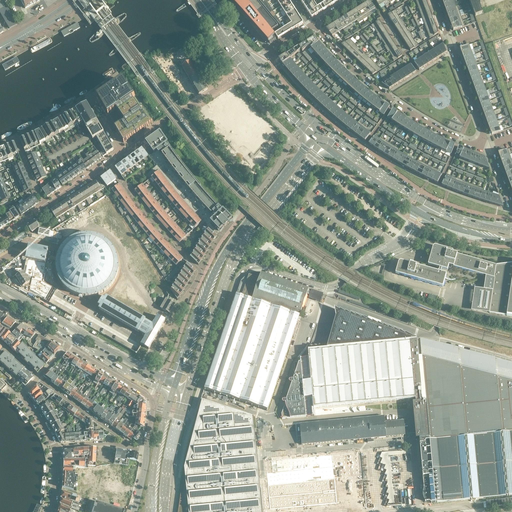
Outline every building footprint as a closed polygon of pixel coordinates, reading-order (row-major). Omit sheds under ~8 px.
[(2,0),(0,0),(0,14),(8,28),(9,28),(10,29),(17,25),(7,7),(2,0)] [(27,0),(20,0),(25,8),(31,5),(27,0)] [(233,0),(232,2),(269,43),(270,44),(276,41),(278,40),(288,33),(280,22),(275,25),(261,2),(263,0),(233,0)] [(263,0),(261,2),(275,25),(280,22),(288,33),(307,21),(338,1),(338,0),(263,0)] [(426,0),(425,0),(417,5),(420,12),(428,6),(426,0)] [(482,13),(477,0),(470,0),(471,0),(470,1),(475,16),(482,13)] [(370,1),(365,4),(370,12),(375,9),(370,1)] [(453,2),(444,5),(446,10),(454,7),(457,6),(455,1),(453,2)] [(365,4),(361,7),(367,17),(372,14),(370,12),(365,4)] [(428,6),(420,12),(422,19),(431,13),(428,6)] [(454,7),(446,10),(448,15),(459,11),(457,6),(454,7)] [(361,7),(356,10),(363,20),(367,17),(361,7)] [(356,10),(352,13),(357,21),(358,23),(363,20),(356,10)] [(396,10),(388,15),(392,21),(399,16),(397,14),(398,13),(396,10)] [(459,11),(448,15),(450,21),(461,16),(464,15),(462,10),(459,11)] [(352,13),(347,15),(352,24),(357,21),(352,13)] [(431,13),(422,19),(425,25),(433,20),(431,13)] [(347,15),(342,18),(349,29),(353,26),(352,24),(347,15)] [(399,16),(392,21),(395,27),(403,22),(401,19),(399,16)] [(461,16),(450,21),(451,26),(463,21),(461,16)] [(115,19),(98,31),(97,32),(96,33),(96,34),(96,35),(96,36),(97,37),(98,37),(99,37),(100,37),(118,24),(119,23),(119,22),(119,21),(119,20),(118,19),(118,18),(117,18),(116,18),(115,18),(115,19)] [(342,18),(338,21),(343,29),(344,31),(349,29),(342,18)] [(379,20),(371,26),(373,29),(374,28),(376,31),(383,26),(379,20)] [(433,20),(425,25),(427,32),(436,26),(433,20)] [(338,21),(333,24),(338,32),(343,29),(338,21)] [(463,21),(451,26),(453,31),(465,27),(463,21)] [(403,22),(395,27),(399,33),(406,28),(405,26),(405,25),(403,22)] [(80,28),(78,24),(61,33),(64,37),(80,28)] [(333,24),(326,29),(332,36),(338,32),(333,24)] [(383,26),(376,31),(377,34),(379,38),(387,32),(383,26)] [(436,26),(427,32),(430,39),(438,33),(436,26)] [(406,28),(399,33),(403,39),(411,34),(409,31),(408,31),(406,28)] [(387,32),(379,38),(381,41),(381,40),(383,43),(391,38),(387,32)] [(411,34),(403,39),(406,45),(414,40),(412,37),(413,37),(411,34)] [(314,36),(306,41),(309,46),(311,48),(318,42),(314,36)] [(391,38),(383,43),(385,46),(384,46),(386,49),(394,44),(391,38)] [(129,39),(115,50),(115,51),(115,52),(116,52),(117,52),(131,41),(131,40),(131,39),(130,39),(129,39)] [(350,39),(341,45),(346,50),(355,44),(350,39)] [(51,44),(49,40),(31,49),(33,53),(51,44)] [(414,40),(406,45),(410,51),(419,46),(416,42),(416,43),(414,40)] [(435,40),(433,42),(437,48),(442,56),(447,53),(443,44),(443,45),(442,41),(437,44),(435,40)] [(306,41),(297,47),(300,51),(301,50),(302,51),(309,46),(306,41)] [(318,42),(311,48),(315,52),(322,46),(318,42)] [(355,44),(346,50),(351,55),(360,49),(355,44)] [(394,44),(386,49),(388,53),(389,52),(391,55),(398,50),(394,44)] [(468,45),(460,48),(462,54),(470,50),(468,45)] [(322,46),(315,52),(318,56),(325,49),(322,46)] [(297,47),(286,54),(289,59),(290,59),(300,51),(297,47)] [(437,48),(433,51),(438,59),(442,56),(437,48)] [(328,53),(325,49),(318,56),(321,60),(328,53)] [(360,49),(351,55),(357,60),(365,54),(360,49)] [(398,50),(391,55),(393,58),(392,58),(394,61),(402,56),(398,50)] [(470,50),(462,54),(463,59),(472,56),(470,50)] [(433,51),(428,54),(433,62),(438,59),(433,51)] [(179,55),(177,56),(178,58),(177,58),(178,59),(180,63),(181,66),(182,65),(182,66),(190,60),(185,52),(179,56),(179,55)] [(332,57),(328,53),(321,60),(325,64),(332,57)] [(286,54),(278,59),(283,64),(289,59),(286,54)] [(365,54),(357,60),(362,65),(371,59),(365,54)] [(428,54),(424,57),(428,65),(433,62),(428,54)] [(472,56),(463,59),(465,64),(474,61),(472,56)] [(16,57),(2,65),(5,70),(19,62),(16,57)] [(335,61),(332,57),(325,64),(328,67),(335,61)] [(424,57),(419,60),(424,68),(428,65),(424,57)] [(289,59),(283,64),(286,69),(293,63),(290,59),(289,59)] [(371,59),(362,65),(367,70),(376,64),(371,59)] [(182,66),(184,69),(190,80),(199,75),(190,60),(182,66)] [(419,60),(414,63),(419,71),(424,68),(419,60)] [(339,64),(335,61),(328,67),(332,71),(339,64)] [(474,61),(465,64),(467,69),(476,66),(474,61)] [(293,63),(286,69),(290,73),(297,67),(293,63)] [(343,68),(339,64),(332,71),(336,75),(343,68)] [(376,64),(367,70),(372,75),(381,69),(376,64)] [(411,65),(407,68),(411,75),(416,73),(411,65)] [(476,66),(467,69),(469,74),(478,71),(476,66)] [(300,71),(297,67),(290,73),(294,77),(300,71)] [(346,71),(343,68),(336,75),(339,78),(346,71)] [(407,68),(402,71),(407,79),(411,75),(407,68)] [(304,75),(300,71),(294,77),(297,81),(304,75)] [(350,75),(346,71),(339,78),(343,82),(350,75)] [(402,71),(397,74),(402,81),(407,79),(402,71)] [(478,71),(469,74),(471,79),(480,76),(478,71)] [(397,74),(393,77),(398,84),(402,81),(397,74)] [(199,75),(190,80),(191,82),(199,95),(207,89),(199,75)] [(308,79),(304,75),(297,81),(301,86),(308,79)] [(354,78),(350,75),(343,82),(347,86),(354,78)] [(480,76),(471,79),(473,84),(481,81),(480,76)] [(393,77),(388,79),(393,87),(398,84),(393,77)] [(357,82),(354,78),(347,86),(351,89),(357,82)] [(308,79),(301,86),(305,90),(312,83),(308,79)] [(388,79),(382,84),(389,90),(393,87),(388,79)] [(122,80),(97,97),(124,143),(139,132),(152,123),(122,80)] [(481,81),(473,84),(475,89),(483,86),(481,81)] [(351,89),(349,91),(353,95),(355,92),(361,85),(357,82),(351,89)] [(312,83),(305,90),(309,94),(316,87),(312,83)] [(365,88),(361,85),(355,92),(359,96),(365,88)] [(483,86),(475,89),(477,94),(485,91),(483,86)] [(316,87),(309,94),(313,98),(319,91),(316,87)] [(369,92),(365,88),(359,96),(363,99),(369,92)] [(485,91),(477,94),(478,99),(487,96),(490,95),(489,95),(488,90),(485,91)] [(323,95),(319,91),(313,98),(317,102),(323,95)] [(373,95),(369,92),(363,99),(367,103),(373,95)] [(327,99),(323,95),(317,102),(321,105),(327,99)] [(377,98),(373,95),(367,103),(371,106),(377,98)] [(487,96),(478,99),(480,104),(489,101),(487,96)] [(381,101),(377,98),(371,106),(375,109),(381,101)] [(331,102),(327,99),(321,105),(325,109),(331,102)] [(385,104),(381,101),(375,109),(379,112),(385,104)] [(489,101),(480,104),(482,109),(491,106),(489,101)] [(336,106),(331,102),(325,109),(330,113),(336,106)] [(103,133),(99,125),(87,104),(82,107),(78,109),(72,112),(80,125),(79,123),(82,121),(83,123),(86,128),(87,129),(88,132),(92,139),(103,133)] [(385,104),(379,112),(384,115),(389,107),(385,104)] [(340,110),(336,106),(330,113),(334,117),(340,110)] [(491,106),(482,109),(484,115),(493,111),(491,106)] [(344,113),(340,110),(334,117),(338,121),(344,113)] [(397,113),(393,110),(387,118),(392,121),(397,113)] [(493,111),(484,115),(486,120),(494,116),(493,111)] [(80,125),(72,112),(67,115),(75,127),(74,125),(78,123),(79,125),(80,125)] [(348,117),(344,113),(338,121),(342,124),(348,117)] [(401,115),(397,113),(392,121),(396,124),(401,115)] [(75,127),(67,115),(63,118),(70,130),(75,127)] [(406,118),(401,115),(396,124),(400,126),(406,118)] [(494,116),(486,120),(488,125),(496,122),(494,116)] [(352,120),(348,117),(342,124),(347,128),(352,120)] [(70,130),(63,118),(58,120),(65,133),(70,130)] [(410,121),(406,118),(400,126),(405,129),(410,121)] [(65,133),(58,120),(53,123),(59,133),(64,131),(65,133)] [(357,124),(352,120),(347,128),(351,131),(357,124)] [(414,124),(410,121),(405,129),(409,132),(414,124)] [(357,124),(351,131),(356,135),(363,125),(359,122),(357,124)] [(496,122),(488,125),(490,130),(498,127),(496,122)] [(59,133),(53,123),(49,126),(55,136),(59,133)] [(419,126),(414,124),(409,132),(414,135),(419,126)] [(363,125),(356,135),(360,138),(366,131),(367,128),(363,125)] [(55,136),(49,126),(44,129),(51,141),(50,138),(55,136)] [(423,129),(419,126),(414,135),(418,137),(423,129)] [(498,127),(490,130),(491,135),(500,132),(503,131),(501,126),(498,127)] [(51,141),(44,129),(40,131),(39,131),(46,143),(51,141)] [(87,129),(44,154),(45,155),(46,158),(49,162),(50,165),(52,167),(53,168),(92,145),(90,141),(92,139),(88,132),(87,129)] [(427,131),(423,129),(418,137),(423,140),(427,131)] [(46,143),(39,131),(35,133),(40,144),(45,141),(46,144),(46,143)] [(370,134),(366,131),(360,138),(365,141),(370,134)] [(432,134),(427,131),(423,140),(427,142),(432,134)] [(40,144),(35,133),(30,136),(35,147),(40,145),(40,144)] [(98,142),(106,137),(103,133),(92,139),(93,139),(95,138),(98,142)] [(214,214),(209,220),(220,231),(224,227),(232,220),(223,210),(223,211),(219,206),(215,202),(210,197),(201,187),(193,177),(185,167),(179,159),(176,155),(174,153),(171,148),(167,144),(167,143),(160,133),(155,137),(146,143),(156,156),(162,151),(163,153),(162,154),(165,159),(172,168),(178,177),(188,188),(195,197),(203,206),(207,210),(211,214),(213,213),(214,214)] [(436,136),(432,134),(427,142),(432,145),(436,136)] [(35,147),(30,136),(25,138),(30,150),(35,147)] [(378,140),(374,136),(369,144),(373,147),(378,140)] [(441,138),(436,136),(432,145),(437,147),(441,138)] [(109,142),(106,137),(98,142),(99,142),(101,146),(100,146),(100,147),(109,142)] [(380,137),(378,140),(373,147),(378,150),(385,140),(380,137)] [(30,150),(25,138),(20,140),(25,152),(30,150)] [(446,141),(441,138),(437,147),(441,150),(446,141)] [(389,143),(385,140),(378,150),(383,154),(389,143)] [(450,143),(446,141),(441,150),(446,152),(450,143)] [(111,146),(109,142),(100,147),(102,151),(111,146)] [(394,146),(389,143),(383,154),(388,157),(394,146)] [(451,154),(455,145),(450,143),(446,152),(451,154)] [(17,154),(15,150),(15,148),(14,148),(14,147),(13,144),(8,146),(12,156),(17,154)] [(12,156),(8,146),(7,146),(4,147),(3,148),(8,160),(13,158),(12,156)] [(93,146),(91,148),(95,152),(93,154),(98,161),(102,158),(94,146),(93,146)] [(106,155),(113,150),(111,146),(102,151),(104,150),(104,151),(103,152),(106,155)] [(397,152),(399,149),(394,146),(388,157),(392,159),(397,152)] [(463,149),(459,147),(455,156),(459,158),(463,149)] [(142,149),(138,152),(147,165),(152,161),(151,161),(148,157),(142,149)] [(468,151),(463,149),(459,158),(458,161),(463,163),(468,151)] [(509,149),(498,153),(500,158),(511,154),(509,149)] [(473,153),(468,151),(463,163),(468,165),(469,162),(473,153)] [(138,152),(133,155),(143,168),(147,165),(138,152)] [(402,154),(397,152),(392,159),(397,162),(402,154)] [(402,154),(397,162),(402,165),(407,157),(408,155),(403,152),(402,154)] [(36,153),(27,157),(29,162),(38,158),(36,153)] [(87,153),(85,155),(87,158),(86,159),(90,166),(94,164),(89,157),(88,154),(87,153)] [(94,164),(98,161),(93,154),(91,155),(89,153),(88,154),(89,157),(94,164)] [(469,162),(468,165),(473,167),(474,164),(478,155),(473,153),(469,162)] [(511,155),(511,154),(500,158),(502,163),(511,159),(511,155)] [(129,158),(138,171),(143,168),(133,155),(129,158)] [(407,157),(402,165),(407,168),(412,160),(413,158),(408,155),(407,157)] [(474,164),(473,167),(478,169),(479,166),(482,156),(478,155),(474,164)] [(485,157),(482,156),(479,166),(489,169),(485,157)] [(31,167),(42,162),(39,157),(38,158),(29,162),(31,167)] [(82,158),(80,159),(81,160),(87,169),(90,166),(86,159),(84,161),(82,158)] [(129,158),(125,161),(134,174),(138,171),(129,158)] [(511,159),(502,163),(504,168),(511,165),(511,159)] [(81,160),(76,163),(82,172),(87,169),(81,160)] [(416,162),(412,160),(407,168),(412,171),(416,162)] [(423,163),(418,160),(416,162),(412,171),(417,173),(423,163)] [(125,161),(120,165),(130,177),(134,174),(125,161)] [(0,203),(19,195),(23,201),(28,198),(33,195),(31,191),(30,190),(30,189),(17,165),(15,162),(0,167),(0,203)] [(44,167),(42,162),(31,167),(33,172),(44,167)] [(82,172),(76,163),(71,167),(77,176),(82,172)] [(427,165),(423,163),(417,173),(422,176),(427,165)] [(120,165),(116,168),(125,181),(130,177),(120,165)] [(432,167),(427,165),(422,176),(427,178),(432,167)] [(44,167),(33,172),(35,177),(45,173),(47,172),(45,167),(44,167)] [(77,176),(71,167),(66,170),(73,179),(77,176)] [(438,170),(432,167),(427,178),(432,181),(436,173),(438,170)] [(73,179),(66,170),(61,174),(68,182),(73,179)] [(60,172),(55,175),(57,177),(56,177),(62,186),(68,182),(61,174),(60,172)] [(107,174),(106,175),(112,183),(116,180),(110,172),(107,174)] [(154,176),(149,179),(153,184),(162,176),(159,172),(154,176)] [(38,182),(47,177),(45,173),(35,177),(37,182),(38,182)] [(441,175),(436,173),(432,181),(437,183),(441,175)] [(446,174),(441,185),(447,188),(451,176),(446,174)] [(105,175),(101,178),(101,179),(107,187),(112,183),(106,175),(105,175)] [(162,176),(153,184),(156,188),(166,180),(165,180),(162,176)] [(457,179),(451,176),(447,188),(452,190),(457,179)] [(61,187),(55,178),(51,181),(52,183),(56,191),(60,188),(61,187)] [(457,179),(452,190),(457,192),(460,183),(462,180),(457,179)] [(166,180),(156,188),(160,192),(169,185),(168,183),(166,180)] [(457,192),(463,194),(467,183),(462,180),(460,183),(457,192)] [(51,181),(46,185),(47,186),(52,194),(56,191),(52,183),(51,181)] [(96,182),(92,184),(97,193),(100,198),(103,196),(103,195),(102,194),(101,194),(100,194),(99,192),(102,190),(104,188),(99,181),(96,182)] [(472,184),(467,183),(463,194),(468,196),(472,184)] [(92,184),(87,187),(93,196),(95,194),(97,196),(98,199),(100,198),(92,184)] [(119,184),(112,190),(117,197),(125,191),(119,184)] [(142,185),(135,190),(139,196),(147,190),(142,184),(142,185)] [(477,186),(472,184),(468,196),(473,198),(477,186)] [(169,185),(160,192),(163,197),(173,189),(171,187),(169,185)] [(52,194),(47,186),(42,190),(47,197),(52,194)] [(483,188),(477,186),(473,198),(478,200),(482,191),(483,188)] [(87,187),(83,190),(91,203),(93,202),(91,200),(90,198),(93,196),(87,187)] [(173,189),(163,197),(167,201),(176,193),(173,189)] [(83,190),(78,193),(84,202),(87,200),(88,202),(89,205),(91,203),(83,190)] [(150,195),(147,190),(139,196),(143,200),(150,195)] [(130,198),(125,191),(117,197),(122,203),(130,198)] [(487,193),(482,191),(478,200),(484,202),(487,193)] [(78,193),(74,196),(82,209),(84,208),(82,206),(81,204),(84,202),(78,193)] [(176,193),(167,201),(170,205),(180,198),(176,193)] [(492,194),(487,193),(484,202),(489,203),(492,194)] [(497,196),(492,194),(489,203),(495,205),(497,196)] [(33,195),(28,198),(34,207),(38,203),(33,195)] [(150,195),(143,200),(146,205),(154,199),(150,195)] [(74,196),(69,199),(75,208),(77,206),(78,207),(80,211),(82,209),(74,196)] [(499,197),(497,196),(495,205),(503,207),(499,197)] [(28,198),(24,201),(29,210),(34,207),(28,198)] [(130,198),(122,203),(125,208),(133,202),(130,198)] [(180,198),(170,205),(174,210),(184,202),(180,198)] [(69,199),(64,202),(73,215),(75,214),(73,211),(72,209),(75,208),(69,199)] [(154,199),(146,205),(150,209),(157,203),(154,199)] [(91,211),(85,215),(88,219),(93,228),(95,231),(98,230),(101,228),(103,226),(107,231),(111,239),(116,245),(120,252),(124,259),(129,266),(124,273),(119,281),(113,292),(110,297),(119,302),(129,307),(144,316),(146,311),(148,308),(151,310),(154,311),(157,306),(162,297),(166,291),(157,278),(142,254),(124,226),(115,211),(108,200),(98,207),(91,211)] [(23,202),(19,205),(25,213),(29,210),(24,201),(23,202)] [(64,202),(60,205),(66,213),(68,212),(70,214),(69,214),(71,216),(73,215),(64,202)] [(133,202),(125,208),(129,212),(136,206),(133,202)] [(184,202),(174,210),(178,214),(187,206),(184,202)] [(157,203),(150,209),(153,213),(160,207),(157,203)] [(19,205),(15,208),(20,216),(25,213),(19,205)] [(60,205),(55,207),(61,216),(64,221),(66,220),(64,217),(63,215),(66,213),(60,205)] [(9,212),(14,220),(18,217),(12,207),(10,209),(8,206),(6,207),(9,212)] [(136,206),(129,212),(129,213),(132,217),(140,211),(136,206)] [(187,206),(178,214),(181,218),(191,210),(187,206)] [(55,207),(51,210),(51,211),(52,213),(53,213),(56,219),(59,217),(61,219),(62,222),(64,221),(61,216),(55,207)] [(160,207),(153,213),(156,217),(163,211),(160,207)] [(7,214),(5,215),(10,223),(14,220),(9,212),(7,209),(5,210),(7,214)] [(191,210),(181,218),(185,222),(194,214),(191,210)] [(140,211),(132,217),(136,221),(143,215),(141,212),(140,211)] [(163,211),(156,217),(160,221),(167,215),(163,211)] [(194,214),(185,222),(189,226),(198,218),(194,214)] [(5,215),(0,217),(0,219),(4,226),(10,223),(5,215)] [(143,215),(136,221),(139,225),(146,219),(143,215)] [(167,215),(160,221),(164,226),(171,219),(167,215)] [(198,218),(189,226),(193,230),(201,221),(198,218)] [(146,219),(139,225),(143,229),(150,223),(146,219)] [(171,219),(164,226),(167,229),(174,223),(171,219)] [(35,221),(28,225),(32,232),(39,227),(35,221)] [(150,223),(143,229),(146,234),(154,228),(150,223)] [(174,223),(167,229),(171,234),(178,227),(174,223)] [(201,230),(201,231),(205,234),(213,241),(217,237),(205,225),(201,230)] [(178,227),(171,234),(175,238),(182,231),(178,227)] [(154,228),(146,234),(150,238),(157,232),(154,228)] [(182,231),(175,238),(179,242),(186,236),(182,231)] [(157,232),(150,238),(154,242),(161,236),(157,232)] [(56,264),(56,265),(56,267),(56,268),(56,270),(57,271),(57,272),(57,274),(58,275),(58,277),(59,278),(59,279),(60,281),(61,282),(62,283),(63,284),(63,285),(64,287),(65,288),(66,288),(67,289),(68,290),(69,291),(71,292),(72,292),(73,293),(75,294),(76,294),(77,295),(79,295),(78,297),(82,298),(82,296),(84,296),(85,297),(87,297),(88,297),(89,296),(91,296),(92,296),(94,296),(95,296),(97,295),(98,295),(99,294),(101,294),(102,293),(103,292),(104,293),(105,292),(105,291),(106,290),(107,289),(108,288),(109,287),(110,286),(111,285),(112,284),(113,283),(114,282),(115,280),(115,279),(116,278),(117,276),(117,275),(117,273),(118,272),(118,270),(118,269),(118,268),(118,266),(118,265),(118,263),(118,262),(118,260),(118,259),(117,257),(117,256),(116,254),(116,253),(115,252),(115,250),(114,249),(113,248),(112,247),(111,246),(110,245),(109,243),(108,242),(107,242),(106,241),(105,240),(104,239),(102,238),(101,238),(100,237),(98,236),(97,236),(96,235),(96,234),(92,233),(92,235),(91,235),(89,234),(88,234),(86,234),(85,235),(83,235),(82,235),(80,235),(79,236),(77,236),(75,236),(76,237),(74,237),(73,238),(72,239),(70,239),(69,240),(68,241),(67,242),(66,243),(65,244),(64,245),(63,246),(62,247),(61,248),(60,250),(60,251),(59,252),(59,254),(58,255),(58,256),(57,258),(57,259),(57,261),(56,262),(56,264)] [(202,238),(202,239),(210,245),(214,241),(213,241),(205,234),(202,238)] [(161,236),(154,242),(158,246),(165,240),(161,236)] [(199,243),(200,244),(207,250),(211,246),(210,245),(202,239),(199,243)] [(165,240),(158,246),(162,250),(168,244),(165,240)] [(168,244),(162,250),(165,254),(172,248),(168,244)] [(196,248),(197,248),(205,255),(208,251),(207,250),(200,244),(196,248)] [(29,246),(26,259),(45,263),(48,250),(29,246)] [(433,247),(428,265),(447,270),(449,265),(486,276),(484,289),(492,290),(496,265),(452,253),(453,251),(435,246),(433,246),(433,247)] [(172,248),(165,254),(169,258),(176,251),(172,248)] [(197,248),(194,252),(202,260),(205,256),(205,255),(197,248)] [(191,249),(186,253),(198,265),(203,260),(202,260),(194,252),(191,249)] [(176,251),(169,258),(173,262),(179,255),(176,251)] [(179,255),(173,262),(176,265),(183,259),(179,255)] [(26,259),(23,272),(25,275),(25,273),(32,277),(31,279),(29,291),(44,300),(52,286),(43,281),(41,281),(45,263),(26,259)] [(409,263),(401,261),(400,261),(399,262),(398,263),(395,273),(443,287),(446,274),(413,265),(413,264),(409,262),(409,263)] [(188,263),(184,268),(192,275),(196,271),(188,263)] [(506,315),(511,316),(511,263),(496,265),(492,290),(489,312),(506,315)] [(184,268),(180,272),(182,273),(190,280),(193,276),(192,275),(184,268)] [(23,272),(16,277),(23,286),(29,282),(25,275),(23,272)] [(182,273),(178,277),(179,278),(187,284),(190,280),(182,273)] [(241,281),(237,294),(252,299),(261,273),(256,273),(254,273),(250,274),(247,275),(245,277),(244,278),(242,281),(241,281)] [(300,315),(309,289),(261,273),(252,299),(300,315)] [(179,278),(175,282),(176,283),(184,289),(187,285),(187,284),(179,278)] [(176,283),(172,287),(173,287),(181,294),(185,290),(184,289),(176,283)] [(173,287),(171,290),(177,300),(182,295),(181,294),(173,287)] [(489,312),(492,290),(484,289),(474,288),(471,310),(489,313),(489,312)] [(324,294),(311,290),(308,298),(321,302),(323,295),(324,294)] [(359,300),(360,297),(339,290),(337,297),(346,300),(347,296),(359,300)] [(210,373),(204,389),(228,397),(268,410),(300,315),(237,294),(236,294),(231,308),(223,334),(219,346),(210,373)] [(103,298),(99,306),(100,307),(99,309),(139,332),(145,320),(106,297),(105,299),(103,298)] [(166,299),(163,304),(172,309),(175,304),(172,302),(173,300),(170,298),(168,297),(167,299),(166,299)] [(161,308),(169,313),(172,309),(163,304),(161,308)] [(419,398),(427,398),(421,339),(418,340),(340,311),(329,342),(325,341),(325,343),(321,341),(319,343),(316,342),(315,344),(312,343),(309,349),(309,357),(314,408),(419,398)] [(154,322),(153,325),(160,329),(162,327),(161,327),(165,320),(158,316),(154,323),(154,322)] [(7,317),(3,321),(1,324),(10,329),(16,322),(7,317)] [(145,320),(139,332),(146,336),(154,340),(160,329),(153,325),(145,320)] [(25,333),(28,329),(20,324),(15,330),(20,334),(22,331),(25,333)] [(25,333),(22,336),(23,337),(25,339),(27,342),(30,339),(35,333),(32,331),(28,329),(25,333)] [(20,337),(22,339),(24,341),(25,339),(21,335),(20,334),(15,330),(12,333),(15,335),(16,337),(18,338),(19,339),(20,337)] [(6,331),(0,338),(4,341),(10,334),(6,331)] [(10,334),(4,341),(7,344),(13,337),(10,334)] [(154,340),(146,336),(141,344),(142,345),(149,349),(154,340)] [(13,337),(7,344),(10,347),(16,341),(19,339),(18,338),(16,337),(15,338),(13,337)] [(16,341),(10,347),(14,351),(20,345),(18,343),(20,341),(22,339),(20,337),(19,339),(16,341)] [(511,364),(421,339),(427,398),(419,398),(420,404),(418,404),(421,441),(511,432),(511,364)] [(41,351),(46,346),(37,341),(32,347),(36,349),(41,352),(41,351)] [(59,349),(59,347),(50,342),(41,351),(44,354),(50,360),(59,349)] [(37,373),(45,365),(22,343),(21,344),(14,351),(17,354),(17,355),(18,356),(19,356),(19,357),(20,358),(21,358),(30,366),(30,367),(31,368),(31,369),(33,370),(37,373)] [(0,357),(0,360),(0,361),(0,362),(3,365),(0,368),(0,369),(2,371),(5,367),(9,370),(10,369),(14,372),(13,373),(16,376),(24,368),(5,351),(0,357)] [(37,356),(40,358),(46,364),(50,360),(44,354),(41,352),(37,356)] [(67,352),(61,358),(65,360),(62,365),(63,366),(66,361),(71,355),(67,352)] [(71,355),(66,361),(62,369),(64,370),(69,363),(71,364),(75,357),(71,355)] [(75,357),(71,364),(73,365),(68,373),(70,374),(75,367),(79,360),(75,357)] [(299,362),(280,415),(280,419),(314,416),(314,408),(309,357),(299,358),(300,362),(299,362)] [(79,360),(75,367),(70,374),(72,375),(76,370),(77,371),(79,369),(83,362),(79,360)] [(83,362),(79,369),(81,370),(78,375),(76,378),(76,379),(78,379),(83,371),(87,365),(83,362)] [(55,365),(44,376),(44,377),(50,381),(55,375),(57,372),(61,374),(63,370),(55,365)] [(87,365),(83,371),(78,380),(80,381),(82,378),(84,375),(86,376),(87,374),(91,367),(87,365)] [(91,367),(87,374),(85,376),(87,378),(89,379),(91,376),(91,377),(96,370),(91,367)] [(16,376),(15,377),(18,380),(27,371),(24,368),(16,376)] [(96,370),(91,377),(88,382),(89,383),(90,382),(93,378),(95,379),(99,372),(96,370)] [(27,371),(18,380),(22,383),(30,374),(27,371)] [(55,375),(50,381),(53,384),(58,377),(56,376),(59,373),(57,372),(55,375)] [(58,377),(53,384),(57,387),(64,378),(68,373),(66,372),(62,377),(60,376),(58,377)] [(95,379),(93,382),(97,385),(99,381),(103,375),(99,372),(95,379)] [(30,374),(22,383),(25,386),(28,383),(33,377),(30,374)] [(97,385),(95,388),(96,388),(97,389),(101,383),(103,384),(107,377),(103,375),(99,381),(97,385)] [(107,377),(103,384),(105,385),(102,390),(102,391),(102,392),(103,393),(112,380),(107,377)] [(64,378),(57,387),(61,390),(68,380),(64,378)] [(73,382),(65,392),(69,395),(74,389),(75,387),(75,386),(73,385),(77,379),(76,378),(73,382)] [(68,380),(61,390),(65,392),(73,382),(68,379),(68,380)] [(103,393),(102,396),(103,397),(107,391),(107,390),(109,391),(111,389),(115,382),(112,380),(103,393)] [(109,391),(109,393),(113,395),(115,391),(120,384),(115,382),(111,389),(109,391)] [(36,385),(28,393),(31,397),(39,390),(40,391),(41,390),(40,389),(43,386),(38,383),(36,385)] [(81,386),(73,398),(77,401),(81,394),(83,392),(81,391),(85,385),(83,383),(81,386)] [(115,391),(113,395),(115,397),(117,393),(119,394),(123,387),(120,384),(115,391)] [(74,389),(69,395),(73,398),(81,386),(79,385),(77,388),(75,387),(74,389)] [(41,390),(40,391),(43,394),(44,394),(43,393),(48,389),(43,386),(40,389),(41,390)] [(120,394),(116,400),(119,402),(127,389),(123,387),(119,394),(120,394)] [(43,393),(44,394),(47,398),(53,393),(48,389),(43,393)] [(131,392),(127,389),(119,402),(120,402),(119,403),(121,404),(125,397),(127,398),(131,392)] [(39,390),(31,397),(35,401),(41,396),(43,394),(40,391),(39,390)] [(81,394),(77,401),(80,404),(89,392),(87,391),(83,395),(81,394)] [(89,392),(80,404),(84,406),(89,400),(87,398),(91,394),(90,393),(91,392),(90,391),(89,392)] [(131,392),(127,398),(129,400),(126,405),(128,406),(131,401),(135,394),(131,392)] [(55,394),(50,399),(49,399),(54,403),(55,402),(59,397),(55,394)] [(135,394),(131,401),(128,406),(130,407),(133,402),(135,403),(139,397),(135,394)] [(41,396),(35,401),(38,406),(45,400),(41,396)] [(55,402),(54,403),(56,404),(57,405),(58,406),(59,405),(63,400),(59,397),(55,402)] [(89,400),(84,406),(88,409),(97,398),(95,397),(91,401),(89,400)] [(135,404),(132,406),(132,407),(144,401),(143,399),(139,397),(135,403),(135,404)] [(93,403),(88,409),(92,412),(97,405),(99,403),(97,401),(98,399),(97,398),(93,403)] [(58,406),(62,409),(62,408),(66,403),(63,400),(59,405),(58,406)] [(185,467),(179,506),(188,508),(188,511),(262,511),(253,417),(205,401),(202,400),(185,467)] [(136,408),(136,409),(145,410),(146,406),(144,401),(132,407),(132,408),(136,408)] [(46,402),(39,407),(42,412),(50,407),(53,405),(51,402),(48,405),(46,402)] [(97,405),(92,412),(96,415),(101,408),(103,405),(103,404),(104,403),(102,402),(101,404),(99,403),(97,405)] [(62,408),(62,409),(65,411),(66,410),(70,405),(66,403),(62,408)] [(109,408),(108,411),(106,409),(100,417),(104,420),(108,414),(110,411),(111,409),(113,407),(115,404),(113,403),(109,408)] [(50,407),(42,412),(44,415),(45,416),(49,414),(52,412),(53,412),(51,409),(54,407),(53,405),(50,407)] [(66,410),(65,411),(68,415),(70,413),(73,408),(70,405),(66,410)] [(96,415),(100,417),(106,409),(104,408),(105,406),(103,405),(96,415)] [(73,408),(70,413),(68,415),(70,419),(73,416),(77,410),(73,408)] [(112,417),(108,423),(109,424),(111,426),(116,419),(123,410),(121,408),(115,416),(114,415),(112,417)] [(49,414),(45,416),(46,418),(47,419),(48,421),(51,419),(52,419),(54,417),(56,416),(57,416),(59,414),(58,412),(57,411),(56,410),(54,411),(53,412),(52,412),(49,414)] [(77,410),(73,416),(76,418),(72,422),(73,423),(77,418),(79,415),(81,413),(77,410)] [(116,419),(111,426),(115,428),(120,422),(121,420),(119,419),(124,413),(126,414),(127,413),(123,410),(116,419)] [(108,414),(104,420),(108,423),(112,417),(114,415),(114,414),(111,412),(110,411),(108,414)] [(51,419),(48,421),(51,425),(59,421),(57,418),(61,416),(63,415),(62,413),(59,414),(57,416),(56,416),(54,417),(52,419),(51,419)] [(79,415),(77,418),(73,424),(73,425),(75,424),(79,419),(81,421),(85,416),(81,413),(79,415)] [(300,424),(300,428),(302,445),(386,437),(385,422),(384,416),(300,424)] [(120,422),(115,428),(119,431),(124,425),(127,421),(125,419),(123,422),(121,420),(120,422)] [(124,425),(119,431),(123,434),(127,428),(127,427),(126,426),(129,421),(127,420),(127,421),(124,425)] [(404,420),(385,422),(386,437),(405,435),(404,420)] [(59,421),(51,425),(54,430),(61,426),(65,424),(63,421),(60,423),(59,421)] [(61,426),(54,430),(56,434),(60,432),(64,430),(62,428),(66,426),(65,424),(61,426)] [(132,430),(127,437),(131,440),(132,438),(131,438),(137,431),(134,430),(138,425),(136,424),(133,429),(132,430)] [(100,427),(97,425),(97,427),(98,440),(104,439),(107,435),(103,434),(103,431),(100,431),(100,430),(100,428),(100,427)] [(127,428),(123,434),(127,437),(132,430),(133,429),(129,426),(127,427),(127,428)] [(131,438),(132,438),(136,441),(138,440),(139,439),(139,438),(140,436),(141,435),(137,431),(131,438)] [(60,432),(56,434),(60,443),(65,442),(64,434),(62,436),(60,432)] [(511,432),(421,441),(418,441),(416,444),(412,444),(415,478),(416,478),(417,490),(417,492),(416,495),(416,498),(417,500),(418,502),(419,503),(423,503),(425,505),(427,505),(427,508),(511,499),(511,432)] [(79,488),(79,492),(89,495),(103,500),(115,504),(125,507),(128,497),(131,486),(133,476),(135,469),(137,461),(129,460),(128,467),(126,467),(126,468),(112,465),(113,459),(114,449),(109,448),(104,447),(100,447),(97,447),(97,457),(97,468),(89,467),(88,469),(83,468),(83,470),(80,470),(79,488)] [(88,456),(87,466),(95,466),(95,460),(96,447),(89,448),(88,456)] [(72,449),(62,450),(63,460),(71,460),(71,459),(71,455),(73,455),(72,449)] [(269,511),(365,511),(360,450),(276,457),(276,450),(265,451),(269,511)] [(411,450),(382,452),(380,457),(382,458),(380,463),(385,465),(384,469),(387,470),(385,475),(387,476),(385,481),(387,482),(385,487),(388,488),(386,493),(388,494),(386,499),(389,500),(387,504),(390,505),(401,505),(400,490),(394,490),(394,484),(400,484),(399,479),(394,479),(393,473),(399,473),(399,467),(393,468),(392,462),(398,462),(397,457),(389,457),(388,455),(411,453),(411,450)] [(131,452),(129,459),(137,461),(138,454),(131,452)] [(71,460),(63,460),(63,467),(73,467),(84,468),(85,459),(71,459),(71,460)] [(72,474),(63,473),(62,487),(63,488),(72,491),(73,487),(77,488),(78,478),(74,478),(74,474),(72,474)] [(71,494),(71,493),(61,491),(60,504),(70,508),(72,502),(69,501),(71,494)] [(116,508),(95,501),(91,511),(123,511),(124,510),(121,509),(116,508)]
